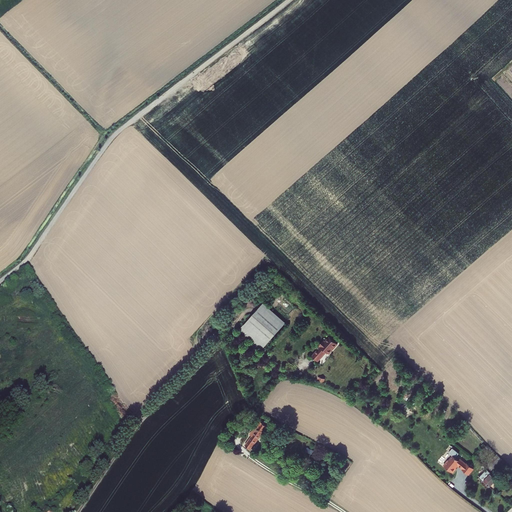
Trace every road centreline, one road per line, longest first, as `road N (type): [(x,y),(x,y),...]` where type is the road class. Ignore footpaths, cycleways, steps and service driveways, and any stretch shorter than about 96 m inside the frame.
road 1 (track): [(282,0),(112,129),(30,256),(0,280)]
road 2 (track): [(78,511),(118,453),(229,331),(281,371)]
